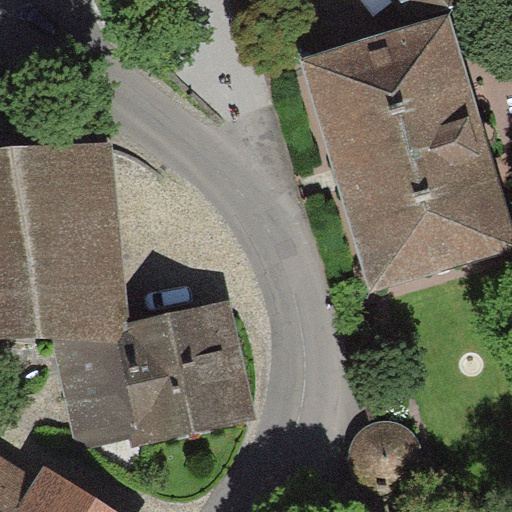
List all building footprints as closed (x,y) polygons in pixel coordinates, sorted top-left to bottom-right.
[(397,0),(411,18),(465,0),(397,0)] [(374,301),(511,258),(511,234),(451,27),(303,69),(338,184),(374,301)] [(0,347),(55,353),(122,348),(120,336),(130,333),(113,147),(0,156),(0,347)] [(231,310),(130,333),(120,336),(122,348),(55,353),(75,448),(133,439),(136,451),(197,435),(258,420),(231,310)] [(382,499),(396,499),(408,495),(419,487),(426,476),(429,464),(428,452),(424,440),(416,430),(405,424),(393,421),(380,422),(367,427),(358,436),(351,448),(350,462),(352,475),(359,486),(370,495),(382,499)] [(0,511),(104,511),(45,475),(40,482),(0,457),(0,511)]
